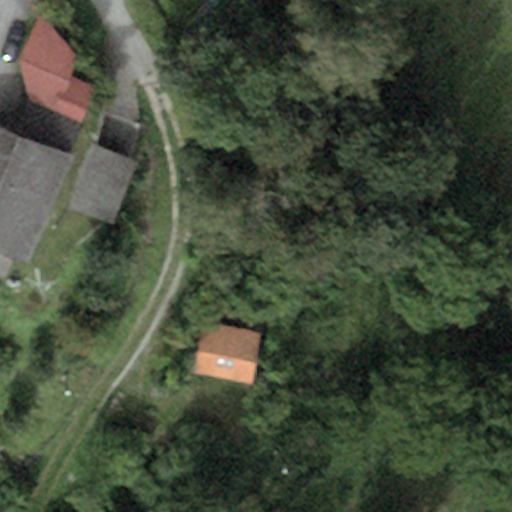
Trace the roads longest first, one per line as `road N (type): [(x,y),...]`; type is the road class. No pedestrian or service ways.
road 1 (track): [(34,511),(67,438),(145,323),(177,215),(169,122)]
road 2 (residential): [(118,0),(169,122)]
